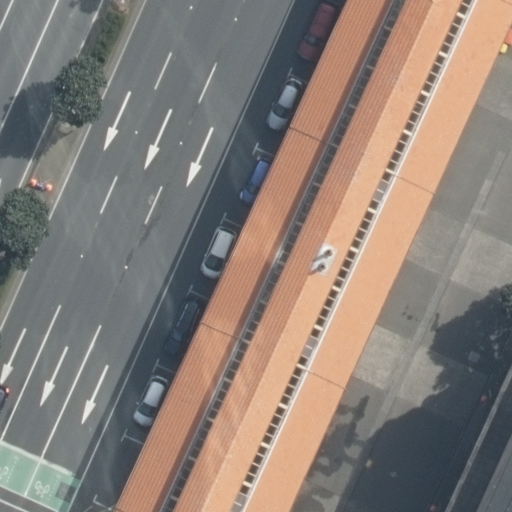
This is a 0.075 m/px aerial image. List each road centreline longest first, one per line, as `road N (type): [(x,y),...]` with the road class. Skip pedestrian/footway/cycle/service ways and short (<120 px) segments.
road 1 (primary): [(216,0),(0,500)]
road 2 (residential): [(511,234),(386,511)]
